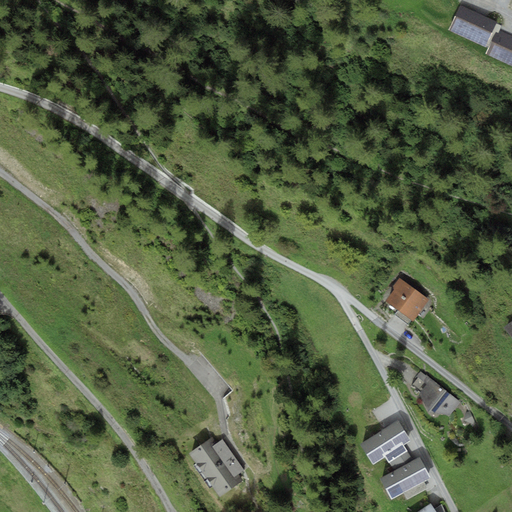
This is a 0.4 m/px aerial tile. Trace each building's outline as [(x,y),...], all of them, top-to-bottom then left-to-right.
[(461,5),(449,30),(486,47),(483,53),(511,66),(511,35),(494,27),(497,22),(461,5)] [(415,322),(430,300),(399,278),(393,286),(394,290),(386,301),(398,310),(411,320),(415,322)] [(411,320),(398,310),(395,314),(408,324),(411,320)] [(511,320),(503,328),(511,338),(511,320)] [(215,337),(198,351),(233,391),(249,376),(215,337)] [(421,392),(430,379),(421,372),(411,385),(421,392)] [(450,416),(461,402),(430,379),(421,392),(420,393),(429,412),(450,416)] [(470,412),(467,412),(464,421),(477,427),(470,412)] [(410,441),(398,421),(361,445),(373,464),(386,456),(404,445),(410,441)] [(212,437),(189,454),(221,497),(244,480),(239,474),(217,443),(212,437)] [(245,470),(223,439),(217,443),(239,474),(245,470)] [(414,460),(404,445),(386,456),(394,470),(414,460)] [(394,470),(380,478),(392,499),(404,492),(424,482),(431,478),(419,457),(414,460),(394,470)] [(424,482),(404,492),(407,499),(428,489),(424,482)]
